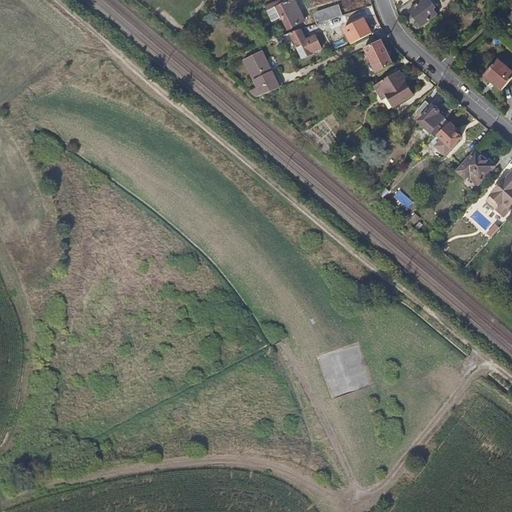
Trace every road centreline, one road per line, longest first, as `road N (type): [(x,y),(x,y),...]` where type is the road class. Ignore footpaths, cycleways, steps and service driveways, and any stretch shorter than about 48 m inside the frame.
road 1 (track): [(511,377),(497,368),(475,373),(395,469),(359,497),(334,496),(278,468),(222,459),(40,487)]
road 2 (residential): [(385,0),(418,59),(511,139)]
road 3 (track): [(359,497),(283,342)]
